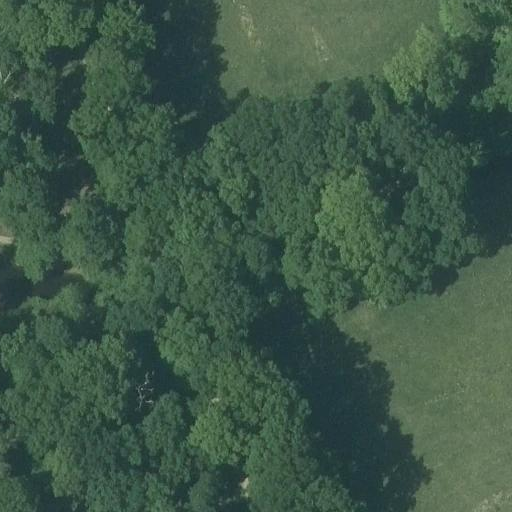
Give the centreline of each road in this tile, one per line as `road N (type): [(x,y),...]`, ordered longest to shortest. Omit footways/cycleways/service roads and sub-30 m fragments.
road 1 (track): [(248,511),(161,254)]
road 2 (track): [(155,238),(64,0)]
